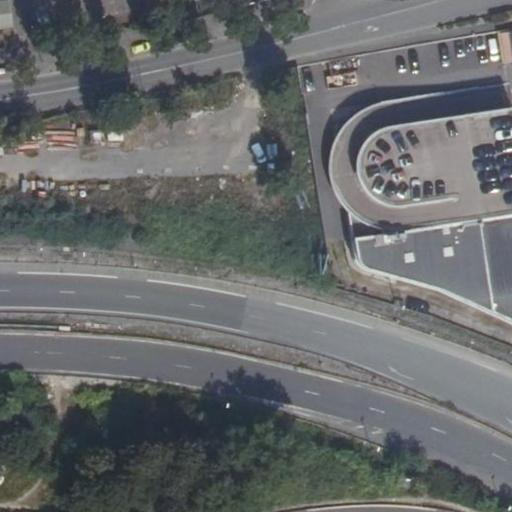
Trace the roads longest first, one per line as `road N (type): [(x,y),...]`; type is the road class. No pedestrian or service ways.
road 1 (motorway): [(511,409),(378,350),(264,321),(0,292)]
road 2 (motorway): [(0,350),(149,358),(256,375),(378,410),(511,463)]
road 3 (tertiary): [(335,26),(68,96),(0,106)]
